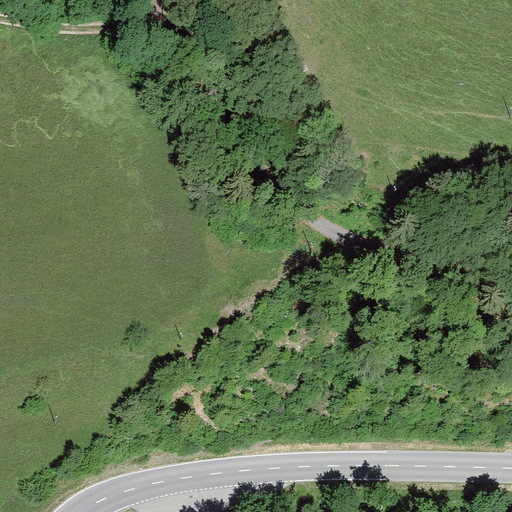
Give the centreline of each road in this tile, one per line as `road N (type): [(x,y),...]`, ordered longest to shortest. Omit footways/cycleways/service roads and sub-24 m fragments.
road 1 (track): [(511,263),(375,246),(298,209),(234,129),(181,0)]
road 2 (secondary): [(511,468),(336,465),(195,475),(81,511)]
road 3 (track): [(0,19),(65,28),(188,24)]
